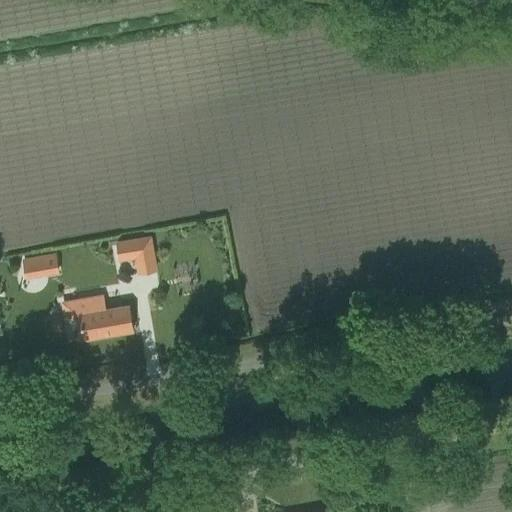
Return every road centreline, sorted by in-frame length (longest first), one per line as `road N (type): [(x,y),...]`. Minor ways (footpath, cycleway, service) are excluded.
road 1 (unclassified): [(0,407),(511,318)]
road 2 (unclassified): [(18,511),(511,426)]
